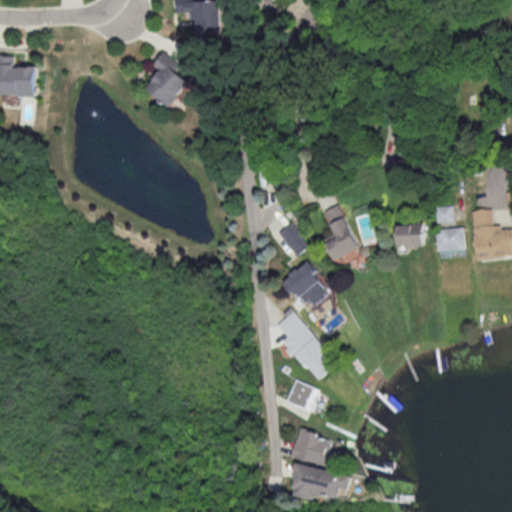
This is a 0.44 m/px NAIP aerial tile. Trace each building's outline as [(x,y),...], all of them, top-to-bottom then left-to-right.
[(177,0),(178,11),(193,11),(193,20),(197,20),(198,36),(221,36),(219,0),(213,0),(202,0),(201,0),(177,0)] [(162,67),(147,87),(171,105),(190,79),(171,64),(175,59),(164,51),(156,62),(162,67)] [(37,95),(37,64),(15,64),(16,54),(1,53),(0,93),(37,95)] [(335,258),(360,245),(339,202),(321,211),(331,232),(324,236),(335,258)] [(435,204),(436,221),(454,220),(453,204),(435,204)] [(511,254),(511,226),(494,228),(492,207),(473,208),(476,257),(511,254)] [(278,230),(297,255),(313,243),(294,218),(278,230)] [(397,222),(398,244),(424,243),(423,221),(397,222)] [(284,281),(305,303),(310,298),(315,304),(331,290),(315,273),(319,270),(308,258),(284,281)] [(288,399),(311,409),(320,388),(297,378),(288,399)] [(293,456),(335,465),(338,449),(330,448),(332,439),(318,436),(319,431),(300,426),(293,456)] [(353,473),(298,463),(293,493),(315,497),(316,491),(341,496),(342,487),(350,488),(353,473)]
